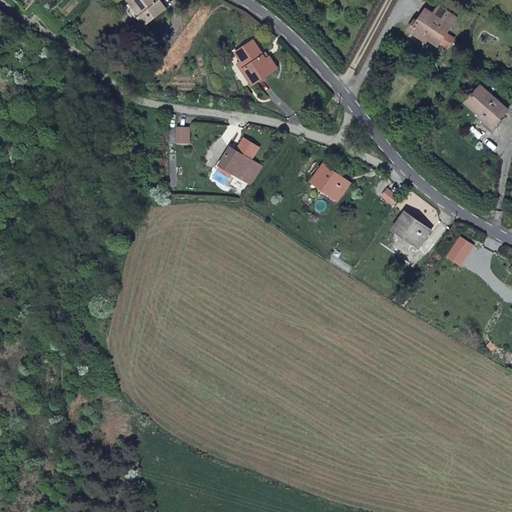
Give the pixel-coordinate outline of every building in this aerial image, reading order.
[(142,20),(148,28),(170,9),(164,2),(161,5),(157,0),(132,0),(132,1),(145,16),(142,20)] [(450,30),(460,14),(443,3),(437,12),(429,7),(417,27),(443,43),(444,40),(452,45),(458,35),(450,30)] [(3,16),(0,20),(0,23),(10,32),(15,26),(3,16)] [(251,71),(261,85),(282,69),(275,59),(272,62),(256,43),(242,54),(253,69),(251,71)] [(478,120),(486,130),(505,112),(483,88),(466,103),(479,119),(478,120)] [(188,128),(175,127),(174,142),(186,143),(188,128)] [(253,181),(268,160),(241,142),(226,163),(253,181)] [(331,163),(320,176),(339,191),(349,177),(331,163)] [(400,196),(389,187),(384,195),(395,204),(400,196)] [(428,226),(407,211),(398,225),(418,240),(428,226)] [(511,311),(507,309),(498,329),(511,336),(511,334),(511,311)]
